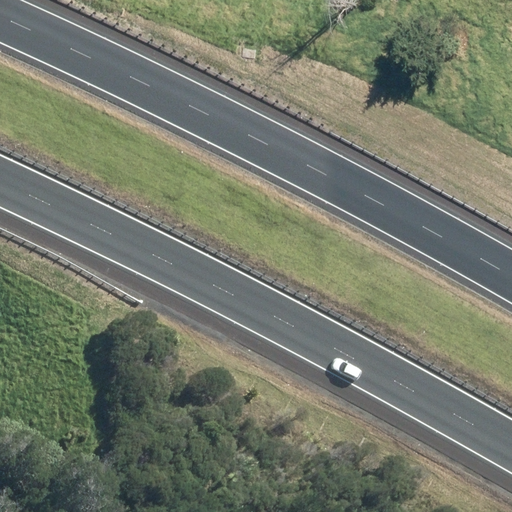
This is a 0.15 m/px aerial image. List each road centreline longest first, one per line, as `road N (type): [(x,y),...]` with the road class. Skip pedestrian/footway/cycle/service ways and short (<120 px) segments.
road 1 (motorway): [(511,450),(382,371),(0,197)]
road 2 (motorway): [(0,23),(355,181),(511,272)]
